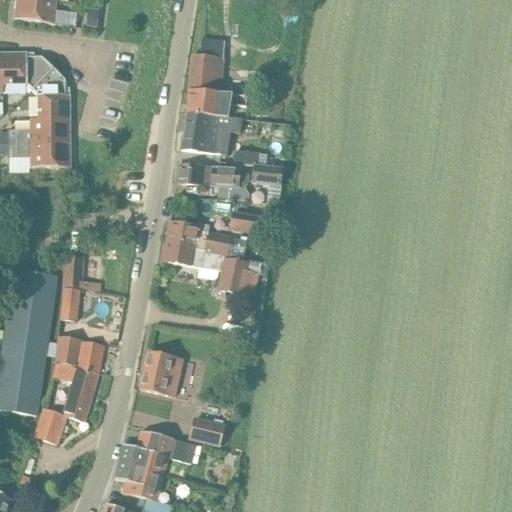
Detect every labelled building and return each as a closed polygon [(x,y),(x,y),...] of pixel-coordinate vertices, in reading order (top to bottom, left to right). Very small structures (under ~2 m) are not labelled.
[(56,2),(38,0),(15,0),(12,21),(74,29),(76,15),(66,13),(55,11),(56,2)] [(86,17),(85,29),(96,30),(98,18),(86,17)] [(223,59),(223,43),(201,40),(199,57),(192,56),(188,94),(189,94),(186,115),(226,119),(229,105),(247,108),(248,97),(220,96),(223,60),(223,59)] [(2,54),(2,87),(26,87),(31,92),(53,70),(40,58),(26,58),(26,54),(2,54)] [(53,70),(31,92),(36,97),(36,98),(36,121),(70,121),(69,97),(65,97),(65,83),(53,70)] [(240,135),(242,121),(226,119),(186,115),(180,151),(227,156),(230,134),(240,135)] [(70,121),(36,121),(29,121),(29,132),(8,132),(8,146),(70,145),(70,121)] [(70,145),(8,146),(8,160),(29,159),(29,169),(28,169),(28,170),(70,170),(70,145)] [(259,155),(233,153),(232,165),(253,167),(251,185),(279,188),(281,170),(258,167),(259,155)] [(174,185),(207,187),(218,188),(218,200),(247,202),(248,197),(243,189),(246,186),(248,177),(244,173),(239,172),(239,171),(209,169),(176,167),(174,185)] [(232,214),(228,231),(258,237),(261,220),(232,214)] [(165,242),(165,246),(204,252),(204,254),(225,258),(229,239),(207,234),(208,230),(169,223),(165,242)] [(248,266),(225,261),(225,258),(204,254),(204,252),(165,246),(162,263),(220,273),(217,291),(241,297),(246,274),(259,277),(261,266),(248,264),(248,266)] [(83,260),(64,259),(63,259),(61,289),(99,293),(100,284),(81,283),(83,260)] [(57,278),(13,271),(0,357),(0,412),(36,418),(57,278)] [(63,291),(60,322),(76,324),(79,292),(63,291)] [(54,366),(97,375),(103,348),(81,344),(81,343),(58,338),(54,365),(54,366)] [(175,399),(182,362),(172,360),(146,354),(138,391),(165,397),(175,399)] [(97,375),(54,366),(51,379),(72,384),(62,416),(66,418),(84,423),(97,375)] [(66,418),(62,416),(62,417),(41,411),(33,439),(58,446),(66,418)] [(188,440),(218,448),(222,428),(193,421),(188,440)] [(122,446),(118,463),(162,474),(166,459),(171,442),(140,434),(135,450),(122,446)] [(118,463),(114,480),(125,484),(123,493),(146,500),(142,511),(183,511),(154,503),(162,474),(118,463)] [(0,511),(4,511),(10,501),(0,495),(0,511)]
